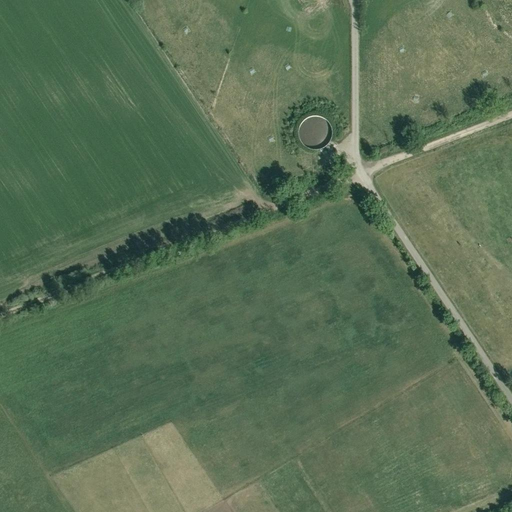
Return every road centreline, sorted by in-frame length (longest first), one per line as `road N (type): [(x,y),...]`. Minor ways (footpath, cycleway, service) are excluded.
road 1 (track): [(0,317),(511,113)]
road 2 (residential): [(353,0),(357,168),(511,404)]
